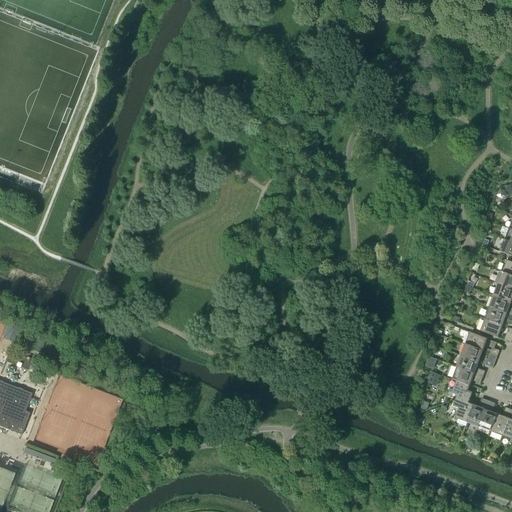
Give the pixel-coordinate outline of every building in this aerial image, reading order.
[(511,257),(511,243),(505,241),(500,253),(511,257)] [(511,276),(511,263),(507,261),(503,273),(511,276)] [(511,290),(511,276),(503,273),(499,272),(494,283),(511,290)] [(511,303),(511,301),(511,290),(494,283),(494,284),(498,285),(494,297),(511,303)] [(511,309),(510,309),(511,303),(494,297),(489,308),(511,316),(511,309)] [(511,316),(489,308),(485,320),(503,326),(505,321),(511,323),(511,316)] [(498,339),(503,326),(485,320),(480,332),(498,339)] [(483,352),(488,340),(470,333),(465,345),(483,352)] [(479,363),(483,352),(465,345),(461,357),(479,363)] [(477,369),(479,363),(461,357),(457,368),(483,378),(485,372),(477,369)] [(493,369),(495,363),(486,359),(483,365),(493,369)] [(483,378),(457,368),(452,380),(456,382),(470,387),(472,381),(480,385),(483,378)] [(25,412),(32,394),(0,382),(0,427),(21,436),(29,414),(25,412)] [(468,392),(470,387),(456,382),(452,394),(457,396),(455,401),(462,403),(464,398),(470,400),(473,394),(468,392)] [(467,424),(474,406),(469,404),(470,400),(464,398),(462,403),(455,401),(453,407),(459,409),(455,419),(467,424)] [(479,428),(489,402),(482,400),(479,408),(474,406),(467,424),(479,428)] [(490,432),(497,415),(492,413),(495,404),(489,402),(479,428),(490,432)] [(502,437),(511,411),(506,408),(502,417),(497,415),(490,432),(502,437)] [(511,410),(511,411),(502,437),(511,440),(511,410)]
